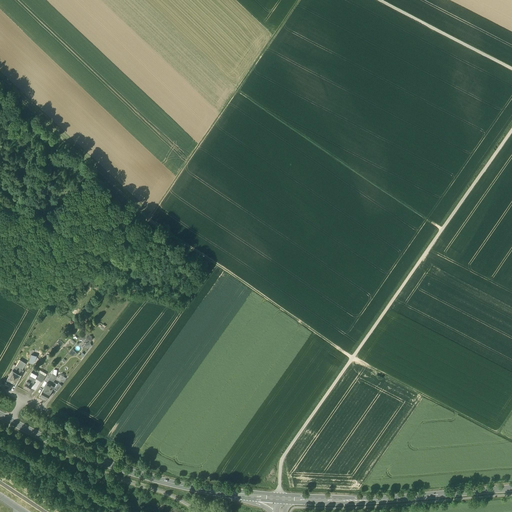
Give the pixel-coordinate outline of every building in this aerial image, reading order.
[(25,364),(19,360),(16,365),(18,367),(20,368),(22,369),(25,364)] [(16,372),(13,371),(9,378),(16,382),(16,380),(18,377),(20,375),(16,372)] [(52,374),(48,379),(47,382),(54,386),(56,383),(53,382),(56,376),(52,374)] [(30,380),(27,378),(23,386),(29,389),(33,382),(30,380)] [(54,386),(47,382),(44,388),(51,392),(54,386)] [(51,392),(44,388),(40,395),(47,399),(51,392)]
